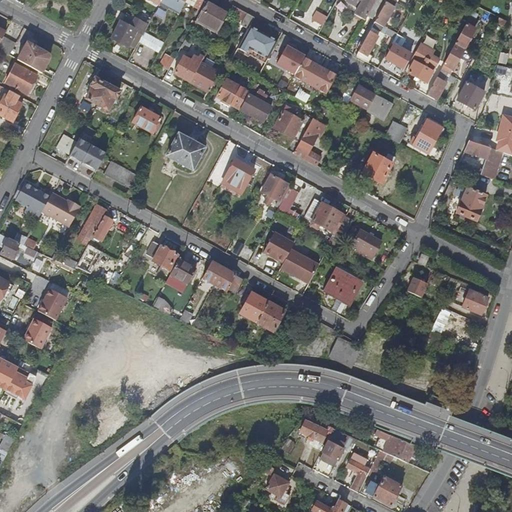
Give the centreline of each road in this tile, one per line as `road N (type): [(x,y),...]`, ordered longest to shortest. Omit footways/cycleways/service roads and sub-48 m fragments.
road 1 (residential): [(21,155),(353,330),(414,231)]
road 2 (residential): [(80,45),(414,231)]
road 3 (residential): [(233,0),(463,128),(414,231)]
road 4 (secondary): [(169,425),(224,394),(279,384),(311,387),(511,457)]
road 5 (secondary): [(169,425),(42,511)]
road 6 (residential): [(510,284),(471,417)]
road 7 (residential): [(80,45),(21,155)]
road 8 (secondary): [(83,511),(169,425)]
